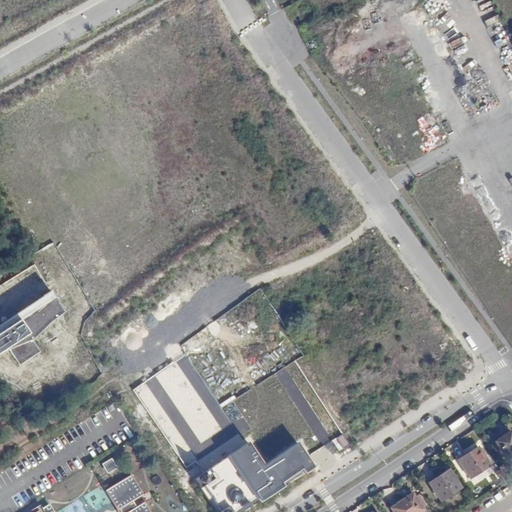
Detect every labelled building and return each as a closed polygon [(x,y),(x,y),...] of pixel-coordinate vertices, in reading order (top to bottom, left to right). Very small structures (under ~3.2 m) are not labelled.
[(52,289),(0,323),(0,354),(9,350),(20,365),(40,352),(32,339),(63,313),(52,289)] [(132,390),(185,466),(239,432),(185,355),(132,390)] [(511,453),(511,434),(498,442),(506,456),(511,453)] [(262,464),(247,441),(193,478),(216,511),(243,511),(314,467),(295,442),(262,464)] [(481,449),(461,462),(473,480),(492,467),(481,449)] [(99,463),(104,473),(115,467),(109,457),(99,463)] [(452,472),(432,485),(444,502),(463,489),(452,472)] [(121,504),(125,510),(121,511),(147,511),(140,500),(133,505),(129,499),(140,493),(128,473),(101,489),(113,509),(121,504)] [(425,511),(426,511),(416,495),(395,508),(397,511),(425,511)]
